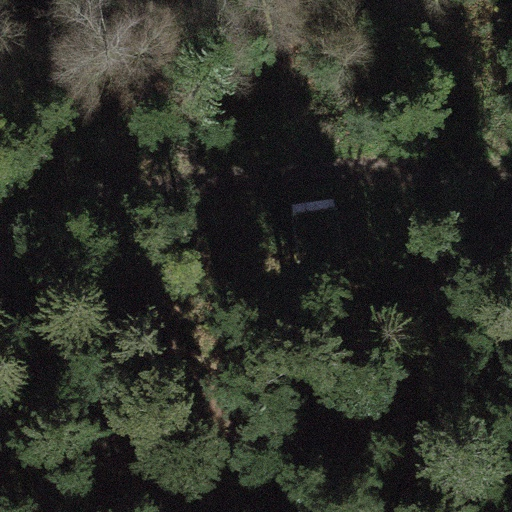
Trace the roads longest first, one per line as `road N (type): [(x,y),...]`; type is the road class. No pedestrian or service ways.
road 1 (track): [(0,221),(390,178),(466,195),(511,220)]
road 2 (track): [(390,178),(511,168)]
